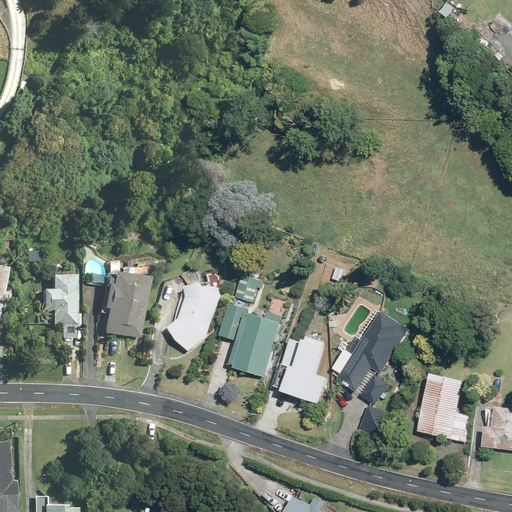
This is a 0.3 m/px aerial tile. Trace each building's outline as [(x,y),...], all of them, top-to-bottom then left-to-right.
[(0,309),(8,266),(0,264),(0,309)] [(152,277),(117,271),(115,284),(109,283),(104,309),(110,310),(106,331),(141,337),(152,277)] [(265,277),(247,272),(239,298),(257,303),(265,277)] [(82,314),(76,314),(78,274),(53,274),(53,288),(44,288),(43,309),(54,309),(54,325),(64,325),(63,337),(81,338),(82,314)] [(213,330),(224,295),(210,290),(209,286),(195,288),(194,300),(188,317),(175,328),(194,352),(212,337),(212,334),(213,330)] [(270,379),(289,319),(272,314),(270,318),(234,307),(224,337),(248,345),(240,369),(270,379)] [(416,330),(392,313),(371,343),(363,338),(336,375),(361,393),(378,367),(386,373),(416,330)] [(296,340),(287,366),(299,371),(291,394),(323,406),(333,379),(324,375),(334,348),(311,340),(309,344),(296,340)] [(462,412),(470,380),(437,372),(423,430),(468,441),(474,415),(462,412)] [(392,386),(378,376),(364,396),(378,406),(392,386)] [(492,426),(490,447),(511,449),(511,407),(502,406),(501,427),(492,426)] [(392,414),(371,408),(365,430),(386,436),(392,414)] [(17,511),(16,439),(0,439),(0,511),(17,511)] [(35,511),(82,511),(82,503),(47,503),(47,496),(36,496),(35,511)] [(329,511),(325,510),(329,503),(318,497),(315,504),(302,497),(294,511),(329,511)]
